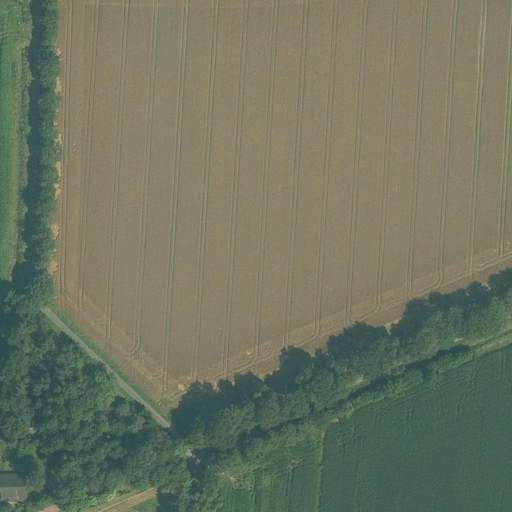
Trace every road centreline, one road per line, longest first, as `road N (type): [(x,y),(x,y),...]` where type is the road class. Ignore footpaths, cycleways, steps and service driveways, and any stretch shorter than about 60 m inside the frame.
road 1 (unclassified): [(193,454),(30,284),(38,0)]
road 2 (unclassified): [(193,454),(511,313)]
